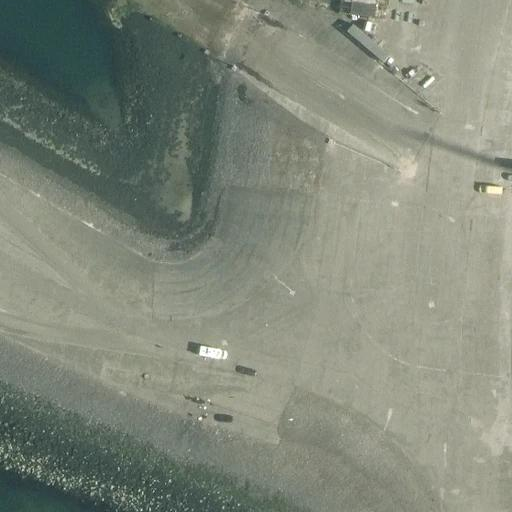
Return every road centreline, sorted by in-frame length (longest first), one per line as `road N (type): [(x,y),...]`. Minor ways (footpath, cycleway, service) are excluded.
road 1 (unclassified): [(472,0),(424,258),(350,336),(255,355),(202,352)]
road 2 (unclassified): [(202,352),(0,319)]
road 3 (unclassified): [(0,213),(121,309)]
